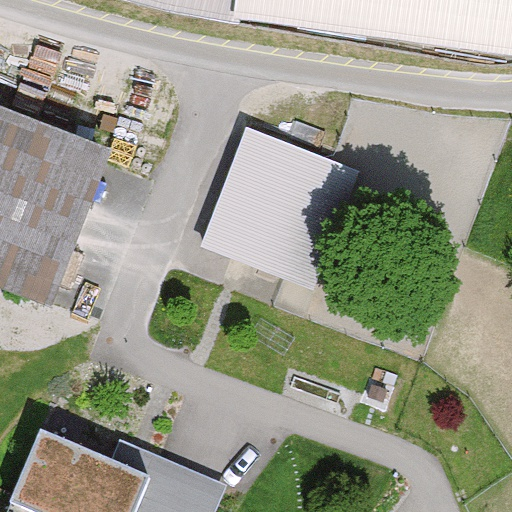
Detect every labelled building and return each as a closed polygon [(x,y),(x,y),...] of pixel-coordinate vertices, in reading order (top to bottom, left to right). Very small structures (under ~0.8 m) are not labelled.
[(115,0),(231,30),(234,0),(115,0)] [(511,0),(251,0),(248,28),(511,66),(511,0)] [(104,153),(0,113),(0,278),(50,297),(104,153)] [(363,176),(245,135),(200,261),(318,302),(363,176)] [(45,511),(210,511),(222,484),(123,445),(114,466),(41,437),(15,500),(45,511)]
